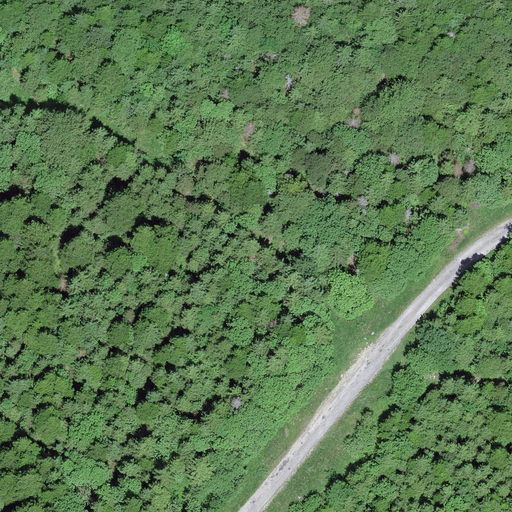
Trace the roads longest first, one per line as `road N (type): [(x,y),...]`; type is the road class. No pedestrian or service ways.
road 1 (track): [(368,373),(453,266),(511,228)]
road 2 (track): [(245,511),(368,373)]
road 3 (track): [(368,373),(489,371),(511,378)]
